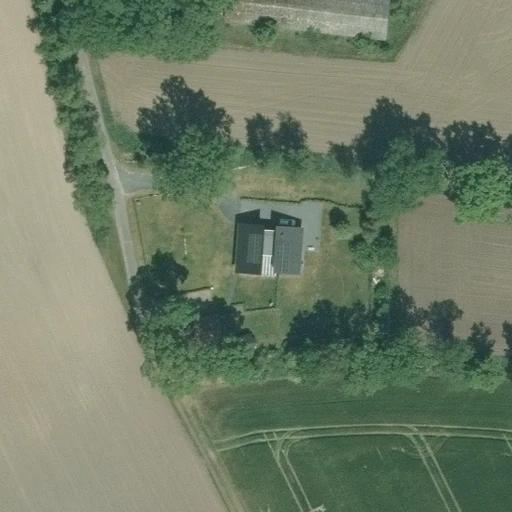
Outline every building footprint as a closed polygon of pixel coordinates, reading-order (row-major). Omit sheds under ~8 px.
[(392,0),(229,0),(227,18),(388,36),(392,0)] [(162,299),(210,289),(188,186),(148,194),(160,253),(153,255),(162,299)] [(235,223),(233,272),(256,273),(257,252),(271,253),(270,273),(300,274),(302,226),(235,223)] [(268,273),(268,255),(258,255),(257,273),(268,273)] [(307,291),(276,295),(281,335),(312,331),(307,291)] [(222,340),(216,311),(192,316),(199,345),(222,340)]
